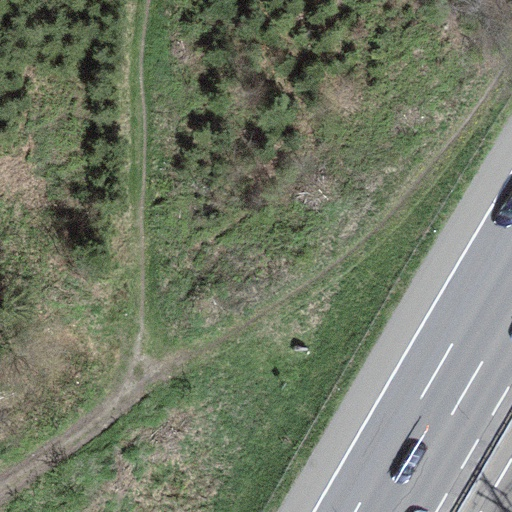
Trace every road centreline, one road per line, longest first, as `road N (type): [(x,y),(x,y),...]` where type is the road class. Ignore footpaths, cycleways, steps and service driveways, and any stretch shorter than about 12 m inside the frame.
road 1 (track): [(122,0),(132,303)]
road 2 (motorway): [(511,280),(376,511)]
road 3 (track): [(0,420),(132,303)]
